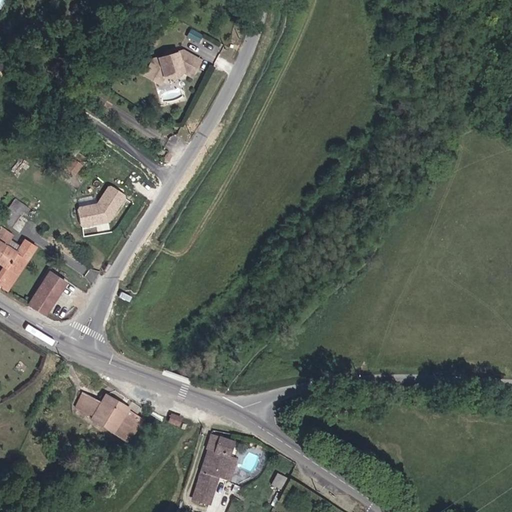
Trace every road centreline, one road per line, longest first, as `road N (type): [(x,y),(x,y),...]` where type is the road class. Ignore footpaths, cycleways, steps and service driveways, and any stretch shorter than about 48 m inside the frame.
road 1 (tertiary): [(260,0),(229,89),(76,350)]
road 2 (residential): [(238,415),(301,385),(383,378),(511,384)]
road 3 (secondary): [(238,415),(76,350)]
road 4 (secondary): [(381,505),(238,415)]
